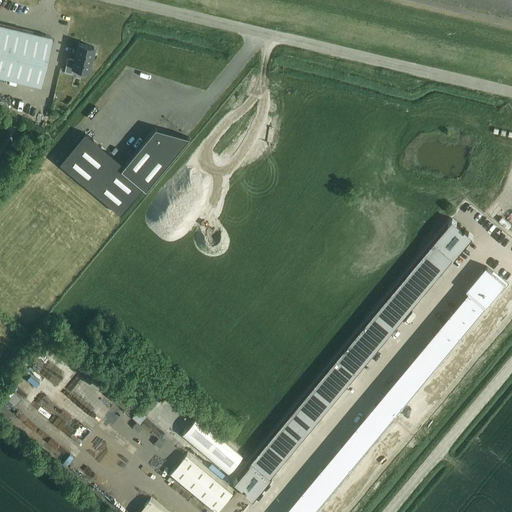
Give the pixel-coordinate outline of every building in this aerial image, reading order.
[(0,76),(40,86),(52,37),(0,24),(0,76)] [(72,68),(88,71),(94,47),(78,43),(74,60),(67,58),(64,72),(71,73),(72,68)] [(156,128),(155,128),(124,165),(84,133),(59,164),(120,215),(142,188),(145,190),(189,137),(187,137),(178,148),(156,129),(156,128)] [(452,219),(233,482),(241,489),(243,487),(247,491),(246,493),(254,499),(272,477),(271,476),(453,257),(454,258),(473,236),(465,230),(464,231),(459,227),(460,226),(452,219)] [(511,267),(498,257),(290,507),(287,505),(280,511),(316,511),(511,276),(511,267)] [(6,391),(5,392),(8,395),(5,398),(11,404),(16,398),(18,396),(9,388),(6,391)] [(167,428),(178,436),(183,429),(172,422),(167,428)] [(216,511),(234,491),(188,453),(169,476),(211,511),(216,511)] [(169,511),(151,497),(138,511),(169,511)]
